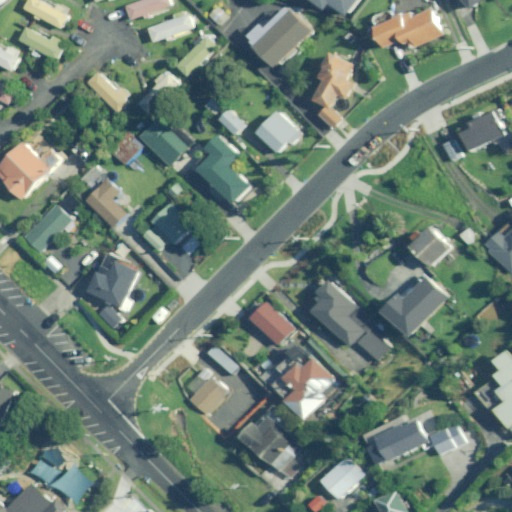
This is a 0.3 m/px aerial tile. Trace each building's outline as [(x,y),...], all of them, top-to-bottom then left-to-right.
[(32,0),(28,9),(39,14),(37,16),(44,20),(45,17),(66,28),(73,14),(67,11),(69,7),(62,3),(60,7),(46,0),(32,0)] [(176,6),(173,0),(147,0),(131,6),(135,20),(176,6)] [(318,0),(330,9),(335,3),(351,15),(362,0),(318,0)] [(487,0),(469,0),(477,9),(487,0)] [(316,29),(292,4),(254,41),(279,66),(316,29)] [(232,19),(220,6),(208,16),(220,30),(232,19)] [(413,15),(412,12),(395,20),(391,12),(378,18),(392,47),(408,39),(413,50),(450,33),(438,8),(419,16),(418,12),(413,15)] [(199,27),(193,14),(180,20),(179,16),(152,29),(158,42),(169,37),(171,40),(199,27)] [(68,47),(31,28),(24,40),(61,60),(68,47)] [(222,45),(208,31),(196,43),(200,47),(181,66),(191,76),(222,45)] [(11,50),(0,44),(0,62),(18,71),(27,53),(13,46),(11,50)] [(318,99),(331,106),(323,114),(338,129),(348,119),(336,106),(342,94),(350,98),(358,84),(350,79),(358,65),(335,52),(322,76),(328,80),(318,99)] [(184,83),(170,70),(159,81),(162,84),(143,104),(153,114),(184,83)] [(122,90),(103,72),(92,83),(123,112),(136,98),(125,87),(122,90)] [(0,96),(13,105),(23,88),(10,80),(7,85),(0,80),(0,96)] [(225,108),(216,98),(209,105),(217,114),(225,108)] [(249,124),(233,109),(223,119),(238,135),(249,124)] [(305,134),(282,111),(261,133),(282,153),(293,141),(295,144),(305,134)] [(507,136),(496,112),(473,123),(476,128),(465,133),(473,151),(507,136)] [(195,147),(164,116),(144,136),(175,167),(195,147)] [(245,155),(224,134),(212,148),(218,154),(204,170),(238,203),(255,186),(235,166),(245,155)] [(463,155),(455,140),(445,144),(453,160),(463,155)] [(0,171),(27,199),(49,177),(59,188),(82,166),(71,155),(66,160),(55,148),(46,157),(30,141),(0,170),(0,171)] [(97,157),(80,143),(74,150),(91,164),(97,157)] [(110,175),(99,165),(82,183),(92,193),(110,175)] [(130,198),(112,180),(91,201),(117,227),(131,213),(123,205),(130,198)] [(197,225),(175,203),(157,221),(179,244),(197,225)] [(75,220),(61,205),(29,236),(43,251),(75,220)] [(457,247),(437,227),(430,234),(425,230),(419,236),(423,241),(418,247),(438,267),(457,247)] [(169,243),(154,228),(147,235),(162,250),(169,243)] [(511,234),(509,237),(504,232),(490,245),(511,270),(511,234)] [(206,241),(198,233),(185,248),(193,255),(206,241)] [(67,265),(56,255),(48,264),(60,274),(67,265)] [(144,272),(110,255),(92,291),(130,310),(135,300),(131,298),(144,272)] [(454,296),(434,276),(429,281),(424,276),(389,312),(415,337),(454,296)] [(325,304),(317,312),(352,346),(357,341),(379,362),(397,342),(334,281),(322,293),(324,295),(320,299),(325,304)] [(297,328),(271,302),(254,318),(280,344),(297,328)] [(125,319),(111,305),(102,314),(117,328),(125,319)] [(511,351),(500,361),(507,370),(500,375),(508,386),(502,391),(510,402),(500,410),(511,425),(511,351)] [(337,379),(316,358),(303,371),(298,366),(287,377),(299,390),(288,401),(306,419),(329,397),(324,392),(337,379)] [(210,365),(190,388),(196,393),(191,400),(208,414),(233,384),(210,365)] [(507,401),(493,382),(480,393),(494,412),(507,401)] [(0,428),(18,393),(0,383),(0,428)] [(274,406),(245,437),(292,480),(308,463),(290,447),(298,439),(289,430),(294,424),(274,406)] [(433,441),(423,420),(385,438),(395,459),(433,441)] [(470,444),(460,424),(436,436),(445,456),(470,444)] [(63,471),(45,459),(37,472),(55,484),(63,471)] [(325,491),(337,503),(344,496),(346,498),(366,479),(349,462),(330,480),(332,483),(325,491)] [(99,483),(78,465),(61,485),(81,503),(99,483)] [(74,511),(34,469),(0,501),(0,511),(74,511)] [(414,511),(400,488),(378,501),(385,511),(414,511)]
